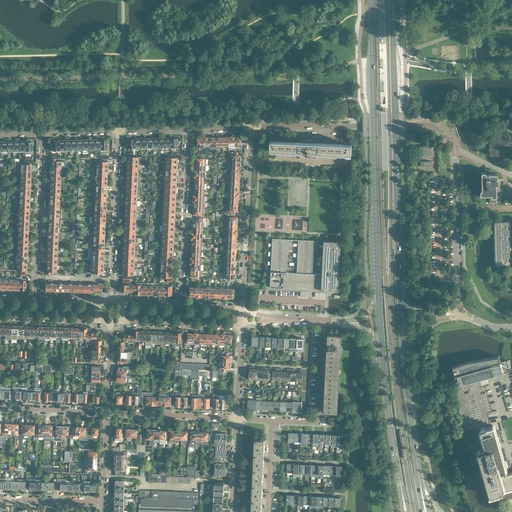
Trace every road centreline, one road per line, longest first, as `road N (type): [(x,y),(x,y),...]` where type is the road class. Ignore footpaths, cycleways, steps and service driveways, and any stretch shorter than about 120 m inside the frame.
road 1 (secondary): [(400,293),(392,0)]
road 2 (secondary): [(370,0),(377,287)]
road 3 (unclassified): [(252,126),(423,124),(453,150)]
road 4 (residential): [(243,308),(252,126)]
road 5 (residential): [(180,306),(187,128)]
road 6 (residential): [(119,130),(112,300)]
road 7 (residential): [(35,299),(43,131)]
road 8 (secondary): [(381,341),(401,487)]
road 9 (unclassified): [(273,421),(317,420),(322,320)]
road 10 (unclassified): [(237,419),(107,411)]
road 11 (secondary): [(419,482),(405,357)]
